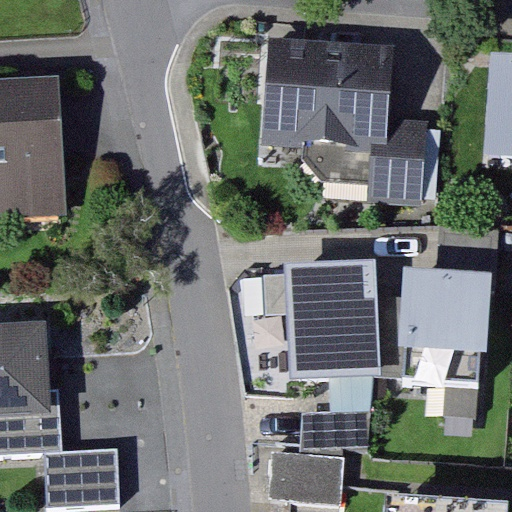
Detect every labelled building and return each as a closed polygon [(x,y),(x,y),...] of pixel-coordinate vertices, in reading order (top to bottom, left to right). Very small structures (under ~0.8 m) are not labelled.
[(403,50),(288,47),(286,140),(400,143),(403,50)] [(511,75),(479,75),(478,178),(511,178),(511,75)] [(54,87),(0,89),(0,226),(63,222),(54,87)] [(382,270),(292,277),(302,392),(392,385),(382,270)] [(504,281),(428,281),(427,376),(503,376),(504,281)] [(0,469),(40,467),(34,339),(0,340),(0,469)] [(314,414),(315,450),(383,449),(382,413),(314,414)] [(357,459),(286,455),(283,503),(300,505),(354,508),(357,459)] [(111,511),(109,464),(40,467),(40,511),(111,511)]
